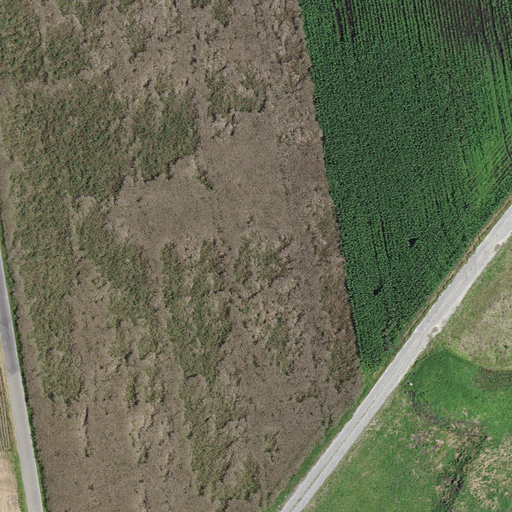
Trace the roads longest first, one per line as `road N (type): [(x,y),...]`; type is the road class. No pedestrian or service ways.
road 1 (track): [(511,211),(286,511)]
road 2 (track): [(35,511),(0,284)]
